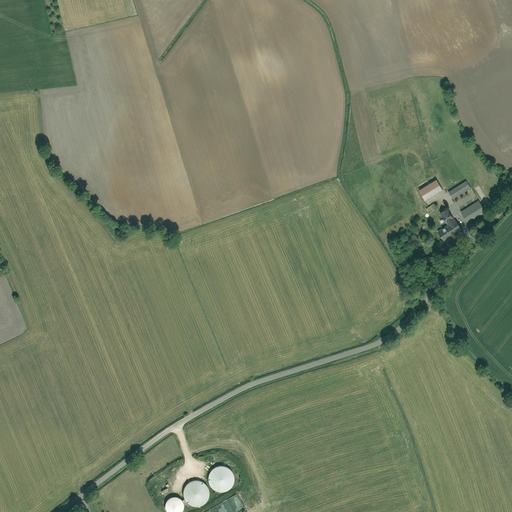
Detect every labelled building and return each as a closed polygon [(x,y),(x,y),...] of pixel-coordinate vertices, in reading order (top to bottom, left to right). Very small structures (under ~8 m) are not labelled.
[(439,179),(421,190),(427,200),(445,190),(439,179)] [(472,188),(467,180),(449,191),(454,198),(472,188)] [(481,200),(462,212),(469,222),(488,211),(481,200)] [(430,214),(436,210),(434,205),(427,208),(430,214)] [(449,225),(439,231),(445,240),(454,234),(456,237),(460,234),(458,231),(463,228),(459,220),(458,221),(449,207),(441,212),(449,225)] [(215,468),(209,473),(208,480),(211,487),(216,492),(224,492),(230,489),(234,482),(233,475),(229,469),(222,466),(215,468)] [(187,484),(184,490),(184,498),(188,504),(195,507),(202,505),(208,500),(210,493),(207,486),(201,482),(194,481),(187,484)] [(175,497),(170,498),(166,502),(165,507),(166,511),(182,511),(184,509),(184,503),(180,499),(175,497)]
